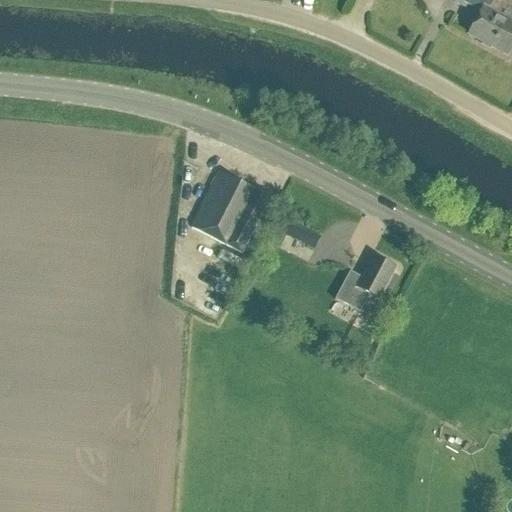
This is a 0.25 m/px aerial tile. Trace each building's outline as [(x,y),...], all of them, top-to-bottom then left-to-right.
[(442,0),(462,10),(463,7),(478,15),(466,37),(505,58),(511,45),(511,24),(488,12),(494,0),(442,0)] [(268,202),(218,176),(191,229),(241,255),(268,202)] [(289,225),(283,239),(313,253),(319,240),(289,225)] [(394,270),(372,259),(357,289),(345,283),(336,301),(360,314),(369,296),(378,301),(394,270)] [(497,305),(507,291),(495,282),(485,296),(497,305)]
